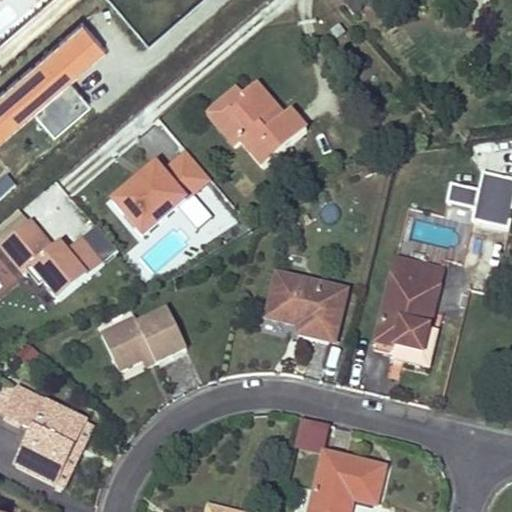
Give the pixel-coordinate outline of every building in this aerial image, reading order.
[(47,51),(0,90),(0,130),(42,95),(65,123),(91,102),(67,74),(47,51)] [(230,110),(213,124),(235,148),(241,143),(264,170),(306,132),(289,113),(284,118),(279,122),(269,110),(273,106),(255,86),(241,98),(245,103),(233,113),(230,110)] [(206,114),(213,124),(230,110),(233,113),(245,103),(241,98),(234,91),(206,114)] [(284,118),(273,106),(269,110),(279,122),(284,118)] [(471,141),(472,171),(511,170),(511,144),(489,145),(489,140),(471,141)] [(173,216),(211,183),(185,153),(161,173),(153,165),(106,205),(114,214),(140,244),(157,230),(173,216)] [(476,212),(473,225),(509,233),(511,220),(511,180),(485,174),(481,192),(476,212)] [(476,212),(481,192),(453,186),(449,206),(476,212)] [(96,228),(69,252),(61,244),(55,249),(31,222),(28,225),(21,217),(0,234),(0,242),(3,246),(0,248),(0,251),(22,277),(31,270),(38,278),(60,304),(119,254),(96,228)] [(0,256),(0,280),(8,289),(20,277),(0,256)] [(375,342),(396,347),(398,339),(425,345),(443,271),(395,260),(375,342)] [(276,276),(265,320),(299,328),(297,336),(332,344),(345,293),(276,276)] [(118,373),(142,362),(151,358),(155,365),(186,349),(168,311),(136,326),(133,322),(101,337),(118,373)] [(398,339),(396,347),(423,353),(425,345),(398,339)] [(151,358),(142,362),(146,369),(155,365),(151,358)] [(0,386),(0,413),(4,415),(17,390),(2,383),(0,386)] [(17,390),(4,415),(34,431),(17,467),(57,487),(73,454),(66,450),(80,421),(17,390)] [(80,421),(66,450),(73,454),(88,425),(80,421)] [(299,421),(295,451),(325,455),(329,425),(299,421)] [(73,454),(57,487),(65,491),(96,428),(88,425),(73,454)] [(350,511),(344,509),(347,501),(352,502),(375,508),(384,472),(324,457),(310,511),(350,511)]
